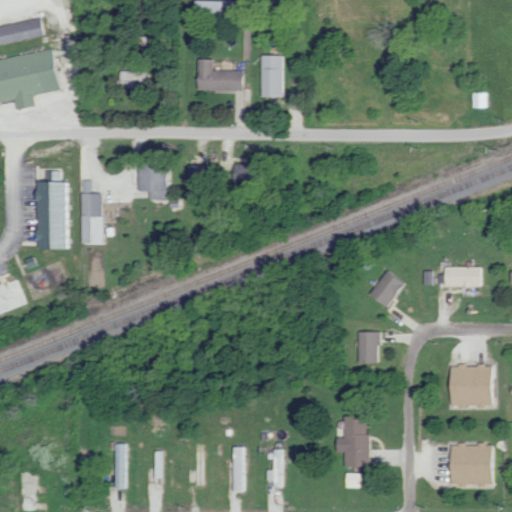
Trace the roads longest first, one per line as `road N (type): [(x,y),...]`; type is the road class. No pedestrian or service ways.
road 1 (residential): [(0,130),(511,130)]
road 2 (residential): [(409,511),(408,353),(419,335),(435,329)]
road 3 (residential): [(19,131),(17,227),(0,250)]
